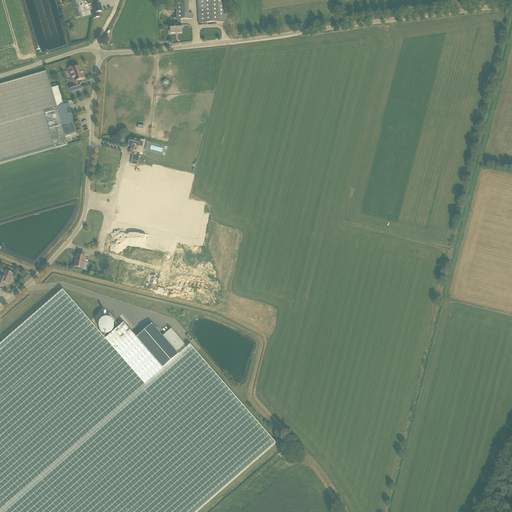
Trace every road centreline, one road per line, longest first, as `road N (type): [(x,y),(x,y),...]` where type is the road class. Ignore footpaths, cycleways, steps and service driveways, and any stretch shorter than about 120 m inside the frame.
road 1 (unclassified): [(99,51),(511,4)]
road 2 (unclassified): [(0,308),(83,219),(99,51)]
